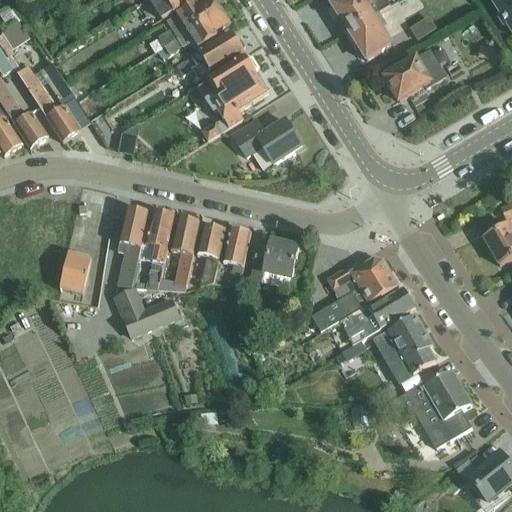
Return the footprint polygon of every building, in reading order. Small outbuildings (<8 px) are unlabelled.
[(152,0),(149,2),(162,23),(172,16),(197,0),(152,0)] [(360,0),(342,0),(331,7),(340,21),(336,23),(346,38),(378,18),(390,10),(383,0),(378,0),(365,8),(363,4),(360,0)] [(468,0),(428,0),(437,16),(469,0),(468,0)] [(507,27),(511,35),(511,0),(504,0),(494,6),(503,20),(500,22),(504,28),(507,27)] [(172,16),(162,23),(164,26),(166,25),(171,33),(159,40),(165,50),(221,14),(213,1),(200,9),(197,5),(174,20),(172,16)] [(11,28),(23,20),(13,4),(0,12),(11,28)] [(229,27),(221,14),(165,50),(170,59),(191,45),(196,53),(212,43),(210,39),(229,27)] [(386,30),(378,18),(346,38),(355,53),(358,51),(367,65),(392,50),(382,34),(386,30)] [(418,43),(436,32),(429,22),(412,32),(418,43)] [(0,51),(8,64),(15,60),(12,56),(18,52),(7,36),(0,40),(0,51)] [(230,36),(177,70),(183,80),(194,73),(200,84),(243,56),(245,50),(242,45),(236,45),(230,36)] [(159,40),(148,47),(154,56),(156,55),(165,50),(159,40)] [(165,50),(156,55),(162,64),(170,59),(165,50)] [(15,73),(8,64),(0,51),(0,76),(3,81),(15,73)] [(417,64),(385,83),(399,106),(424,91),(426,94),(446,82),(439,70),(430,56),(417,64)] [(246,62),(199,92),(214,117),(217,115),(229,133),(243,124),(238,116),(268,97),(257,80),(259,73),(254,64),(247,64),(246,62)] [(58,102),(64,110),(75,102),(70,94),(52,67),(40,75),(58,102)] [(29,76),(20,82),(29,95),(62,146),(80,135),(64,110),(55,116),(32,81),(29,76)] [(0,81),(0,106),(30,153),(48,141),(32,117),(25,121),(0,81)] [(78,93),(72,84),(67,88),(73,97),(78,93)] [(0,154),(1,156),(4,161),(23,149),(0,114),(0,154)] [(257,124),(232,140),(243,157),(246,162),(254,157),(263,172),(272,167),(273,169),(302,150),(285,124),(265,137),(257,124)] [(132,158),(139,127),(123,137),(120,156),(132,158)] [(208,146),(222,137),(216,128),(202,136),(208,146)] [(509,225),(510,227),(484,242),(500,268),(511,261),(511,208),(501,214),(506,226),(509,225)] [(133,289),(139,263),(142,248),(149,218),(141,216),(140,213),(132,211),(128,214),(120,251),(118,258),(126,259),(116,301),(125,323),(144,315),(135,294),(132,295),(133,291),(133,289)] [(154,216),(147,249),(157,251),(154,266),(147,294),(159,295),(175,221),(154,216)] [(182,257),(175,289),(186,292),(201,227),(179,222),(172,255),(182,257)] [(205,230),(198,259),(211,262),(206,285),(205,290),(214,287),(226,235),(217,233),(215,230),(209,228),(206,230),(205,230)] [(224,266),(235,268),(230,291),(239,293),(251,238),(231,234),(224,266)] [(258,252),(251,283),(290,291),(298,251),(271,246),(269,255),(258,252)] [(62,289),(61,293),(83,298),(85,289),(91,261),(70,256),(62,289)] [(372,284),(388,274),(383,265),(374,262),(366,267),(363,262),(328,283),(340,304),(359,292),(372,284)] [(0,296),(10,288),(20,300),(26,295),(11,277),(10,278),(11,279),(6,282),(0,274),(0,296)] [(359,292),(340,304),(312,320),(321,336),(328,332),(343,323),(350,319),(368,309),(398,291),(397,289),(388,274),(372,284),(364,289),(359,292)] [(350,319),(343,323),(348,332),(355,328),(363,343),(381,332),(416,312),(403,291),(369,311),(368,309),(350,319)] [(179,323),(172,304),(148,313),(144,315),(125,323),(133,342),(137,340),(152,334),(156,332),(179,323)] [(384,338),(375,343),(400,387),(420,376),(421,377),(423,376),(422,375),(436,366),(429,353),(434,351),(427,340),(415,319),(384,338)] [(364,352),(360,345),(342,355),(347,363),(364,352)] [(399,402),(390,408),(402,428),(421,417),(440,450),(436,452),(437,453),(456,442),(473,432),(470,428),(468,424),(463,415),(469,411),(471,410),(473,409),(463,394),(453,375),(452,375),(451,376),(443,380),(428,389),(426,390),(425,390),(424,388),(406,398),(399,402)] [(285,391),(287,382),(276,379),(274,388),(285,391)] [(392,390),(368,404),(375,416),(390,408),(399,402),(392,390)] [(196,398),(185,400),(186,409),(197,407),(196,398)] [(221,427),(221,409),(205,409),(205,427),(221,427)] [(484,470),(469,482),(470,484),(473,482),(475,485),(480,490),(477,492),(480,495),(482,493),(489,502),(487,504),(488,506),(506,491),(507,490),(511,486),(511,470),(511,468),(501,456),(484,470)] [(468,463),(456,473),(463,481),(475,471),(468,463)]
